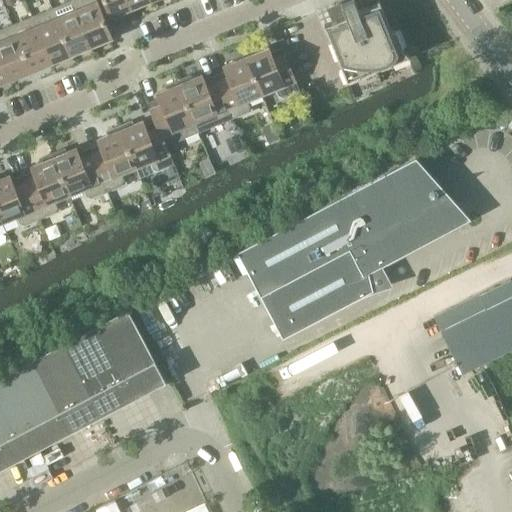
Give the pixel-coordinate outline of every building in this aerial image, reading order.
[(71,55),(91,47),(72,0),(52,8),(71,55)] [(95,0),(72,0),(91,47),(112,38),(95,0)] [(131,8),(127,0),(103,0),(111,17),(131,8)] [(151,0),(127,0),(131,8),(151,0)] [(324,25),(347,81),(407,56),(409,57),(410,56),(403,50),(396,30),(392,32),(378,0),(376,0),(378,3),(358,11),(353,0),(352,0),(341,4),(342,5),(335,8),(339,19),(324,25)] [(71,55),(52,8),(32,16),(51,63),(71,55)] [(12,24),(31,71),(51,63),(32,16),(12,24)] [(0,29),(0,53),(11,79),(31,71),(12,24),(0,29)] [(268,47),(246,56),(261,95),(275,90),(278,96),(282,98),(299,91),(284,54),(273,59),(268,47)] [(0,83),(11,79),(0,53),(0,83)] [(247,101),(261,95),(246,56),(212,70),(232,118),(247,112),(249,107),(247,101)] [(217,125),(232,118),(212,70),(179,84),(195,122),(209,117),(211,123),(217,125)] [(199,132),(195,122),(179,84),(157,93),(161,104),(149,109),(157,127),(166,145),(199,132)] [(131,120),(118,125),(136,168),(150,162),(152,169),(157,171),(174,164),(166,145),(157,127),(147,132),(142,120),(133,124),(131,120)] [(106,191),(121,185),(123,180),(121,174),(136,168),(118,125),(105,131),(106,135),(96,139),(98,144),(89,148),(106,191)] [(64,148),(52,153),(69,196),(83,190),(85,195),(90,198),(106,191),(89,148),(78,152),(76,147),(66,152),(64,148)] [(40,219),(55,212),(57,207),(54,202),(69,196),(52,153),(38,158),(40,162),(29,167),(31,171),(22,175),(40,219)] [(397,166),(237,251),(282,338),(373,290),(368,272),(452,228),(415,157),(397,166)] [(0,216),(2,223),(16,217),(19,223),(23,225),(40,219),(22,175),(12,179),(10,174),(0,178),(0,216)] [(180,180),(171,184),(174,191),(183,188),(180,180)] [(511,349),(511,282),(510,279),(434,317),(462,374),(511,349)] [(127,309),(96,325),(134,398),(166,381),(127,309)] [(102,415),(134,398),(96,325),(64,342),(102,415)] [(70,432),(102,415),(64,342),(32,359),(70,432)] [(38,448),(70,432),(32,359),(0,376),(38,448)] [(0,376),(0,375),(0,452),(7,465),(38,448),(0,376)]
